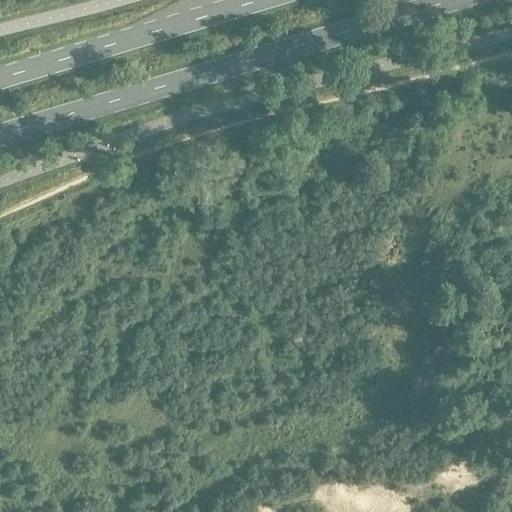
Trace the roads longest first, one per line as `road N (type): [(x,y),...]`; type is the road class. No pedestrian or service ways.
road 1 (primary): [(0,138),(464,0)]
road 2 (primary): [(261,0),(0,78)]
